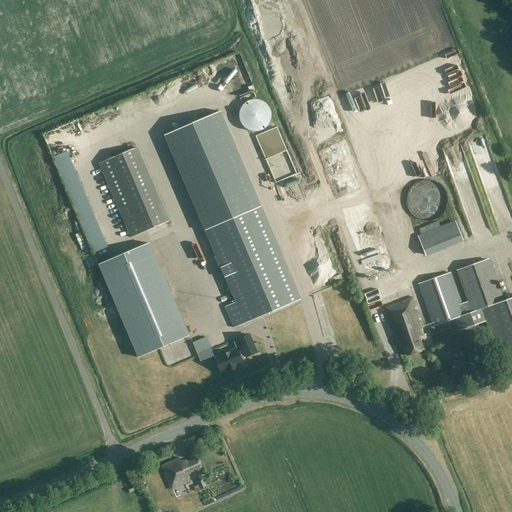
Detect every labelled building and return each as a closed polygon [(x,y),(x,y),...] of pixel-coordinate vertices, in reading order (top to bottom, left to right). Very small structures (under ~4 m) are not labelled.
[(247,8),(273,91),(282,88),(256,5),(247,8)] [(233,47),(226,50),(233,64),(239,61),(233,47)] [(219,75),(218,73),(223,71),(220,60),(201,67),(205,80),(219,75)] [(248,65),(241,66),(243,81),(250,80),(248,65)] [(216,81),(220,91),(229,87),(225,78),(216,81)] [(254,95),(261,94),(259,78),(252,79),(254,95)] [(191,105),(196,101),(192,95),(187,99),(191,105)] [(268,124),(270,122),(270,120),(271,118),(271,116),(271,115),(271,113),(270,111),(270,110),(269,108),(268,106),(267,105),(265,104),(264,103),(263,102),(261,101),(259,101),(258,100),(256,100),(254,100),(253,100),(251,100),(249,101),(247,102),(246,102),(245,103),(243,105),(242,106),(241,108),(240,109),(240,111),(239,113),(239,114),(239,116),(239,119),(240,122),(241,124),(241,125),(242,126),(243,127),(244,128),(247,130),(249,131),(252,131),(255,132),(258,132),(260,131),(262,130),(263,130),(265,128),(267,126),(268,124)] [(131,111),(120,114),(123,123),(133,119),(131,111)] [(225,307),(234,328),(300,300),(220,112),(164,136),(235,303),(225,307)] [(119,146),(122,152),(131,148),(128,142),(119,146)] [(390,273),(349,143),(320,152),(362,282),(390,273)] [(251,152),(253,159),(273,153),(270,146),(251,152)] [(145,167),(137,147),(99,163),(131,238),(169,222),(145,167)] [(446,202),(446,200),(446,198),(446,196),(445,195),(445,193),(444,192),(443,190),(442,189),(441,187),(440,186),(439,185),(437,184),(436,183),(434,182),(432,181),(431,181),(429,181),(427,180),(426,180),(424,181),(422,181),(420,181),(419,182),(417,182),(416,183),(414,184),(413,185),(412,187),(410,188),(409,189),(409,191),(408,192),(407,194),(407,196),(406,197),(406,199),(406,201),(406,203),(406,204),(407,206),(407,208),(408,209),(409,211),(410,212),(411,214),(412,215),(413,216),(415,217),(416,218),(418,219),(420,220),(421,220),(423,220),(425,221),(427,221),(428,221),(430,220),(432,220),(433,219),(435,219),(437,218),(438,217),(439,216),(441,214),(442,213),(443,212),(444,210),(445,209),(445,207),(446,205),(446,203),(446,202)] [(82,187),(71,192),(73,198),(85,193),(82,187)] [(472,238),(490,231),(479,202),(461,208),(472,238)] [(463,241),(455,221),(418,236),(426,256),(463,241)] [(98,265),(138,358),(190,336),(183,322),(150,243),(98,265)] [(433,326),(455,319),(459,331),(486,322),(504,373),(511,370),(511,297),(503,301),(488,260),(458,271),(469,302),(461,304),(450,273),(419,284),(433,326)] [(424,330),(413,298),(385,308),(398,345),(402,343),(407,356),(424,350),(419,337),(424,336),(422,330),(424,330)] [(257,353),(249,335),(238,340),(241,347),(237,349),(236,349),(214,358),(215,359),(213,360),(212,363),(213,365),(215,366),(217,365),(221,373),(226,370),(227,372),(238,368),(237,366),(243,363),(241,359),(245,357),(257,353)] [(197,354),(200,362),(215,356),(211,348),(197,354)] [(204,472),(198,458),(187,463),(186,461),(180,462),(179,459),(162,467),(171,489),(189,482),(193,477),(204,472)] [(207,487),(203,479),(197,482),(201,490),(207,487)]
